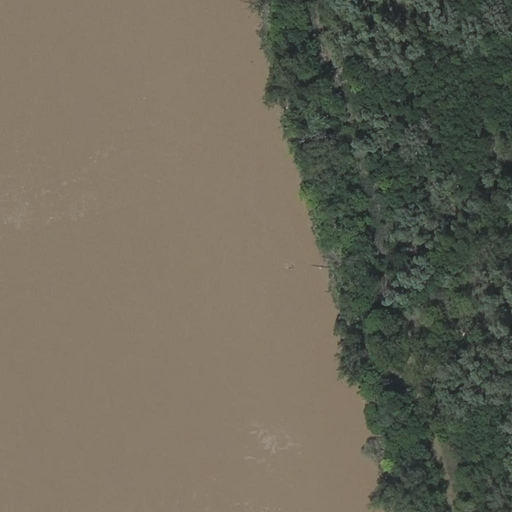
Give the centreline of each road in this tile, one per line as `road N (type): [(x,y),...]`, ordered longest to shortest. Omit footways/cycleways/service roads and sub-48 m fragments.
road 1 (track): [(297,0),(436,511)]
road 2 (track): [(445,0),(511,161)]
